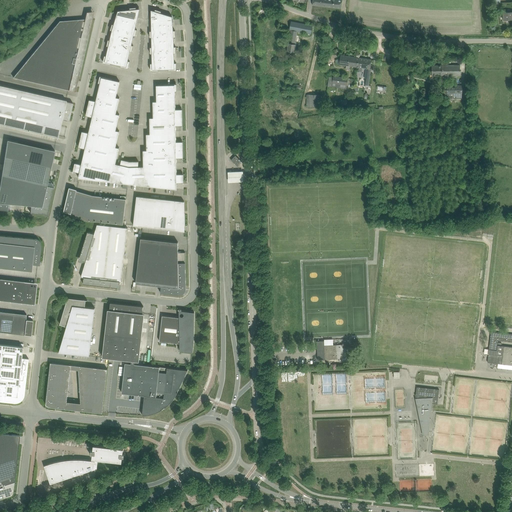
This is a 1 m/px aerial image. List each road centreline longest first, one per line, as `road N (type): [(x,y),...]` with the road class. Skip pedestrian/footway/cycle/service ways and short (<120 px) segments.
road 1 (unclassified): [(45,288),(178,303),(194,288),(181,3)]
road 2 (unclassified): [(254,380),(241,0)]
road 3 (unclassified): [(264,0),(380,36),(511,42)]
road 4 (unclassified): [(49,232),(103,0)]
road 5 (secondary): [(222,0),(222,220)]
road 6 (secondary): [(182,460),(158,482),(65,511)]
road 7 (secondary): [(224,292),(223,377),(209,418)]
road 8 (unclassified): [(31,413),(45,288)]
road 9 (track): [(376,159),(372,93),(380,36)]
